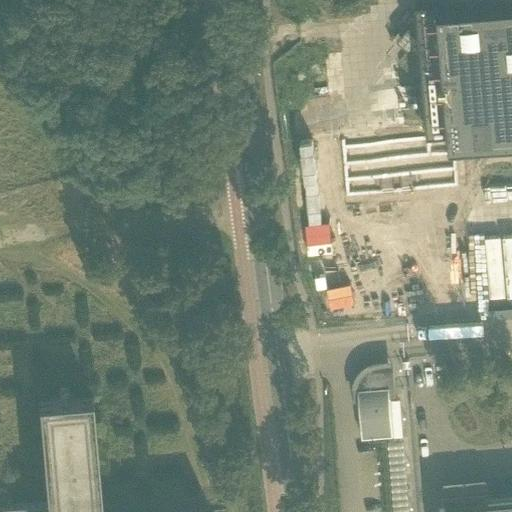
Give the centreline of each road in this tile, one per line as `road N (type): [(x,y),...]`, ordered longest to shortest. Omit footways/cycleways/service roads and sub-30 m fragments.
road 1 (tertiary): [(299,511),(227,0)]
road 2 (track): [(0,236),(151,221)]
